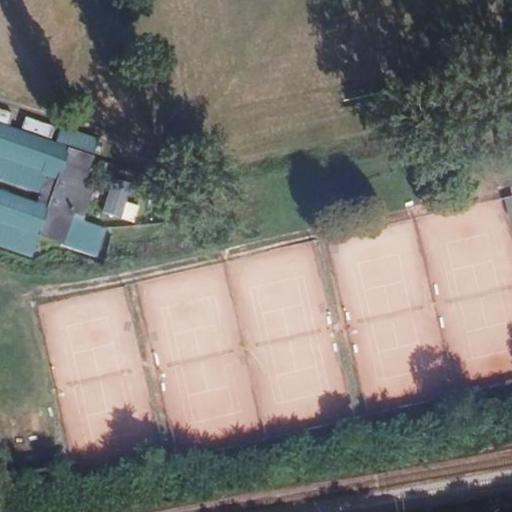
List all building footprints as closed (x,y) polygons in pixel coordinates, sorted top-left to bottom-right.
[(81,182),(93,156),(102,133),(64,118),(54,139),(0,116),(0,244),(33,258),(44,233),(94,255),(106,223),(88,215),(98,190),(96,189),(81,182)] [(108,163),(93,156),(81,182),(96,189),(108,163)] [(430,176),(429,179),(429,183),(432,189),(438,191),(442,191),(445,190),(448,188),(450,185),(451,182),(451,178),(450,175),(447,173),(444,171),(441,170),(438,170),(435,171),(430,176)] [(122,217),(130,186),(111,181),(103,213),(122,217)] [(35,478),(38,492),(55,489),(52,476),(35,478)]
